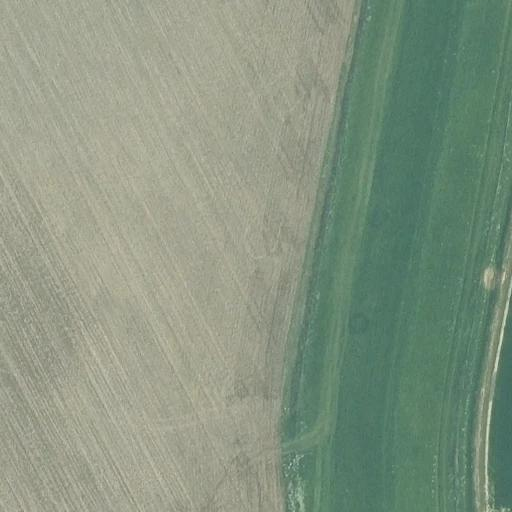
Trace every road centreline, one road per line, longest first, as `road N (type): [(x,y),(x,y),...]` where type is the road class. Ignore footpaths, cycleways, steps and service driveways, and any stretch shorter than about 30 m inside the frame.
road 1 (track): [(511,28),(448,397),(444,511)]
road 2 (track): [(293,447),(325,438),(342,269),(394,0)]
road 3 (track): [(511,251),(484,409),(484,511)]
